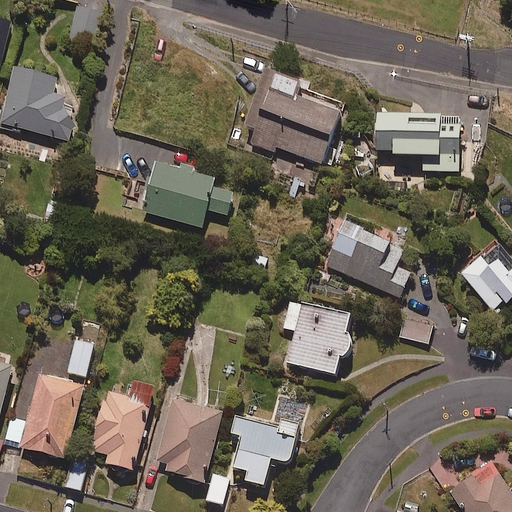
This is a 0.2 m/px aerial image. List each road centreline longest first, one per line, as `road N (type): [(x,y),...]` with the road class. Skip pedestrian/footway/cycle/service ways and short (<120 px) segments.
road 1 (residential): [(204,0),(348,39),(511,67)]
road 2 (residential): [(511,395),(468,397),(411,418),(366,463),(339,511)]
